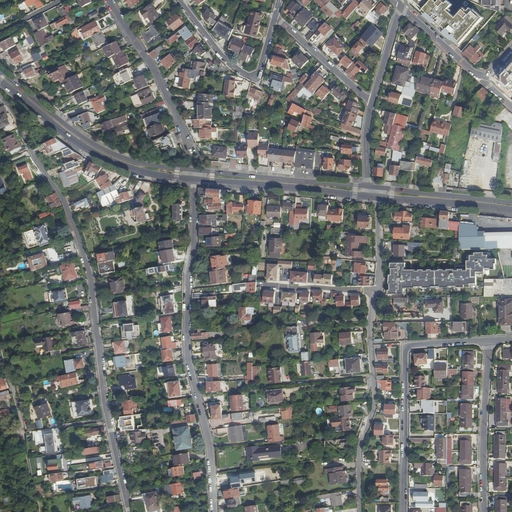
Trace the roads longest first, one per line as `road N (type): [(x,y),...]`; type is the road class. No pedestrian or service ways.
road 1 (residential): [(130,511),(108,427),(90,273),(63,203),(0,93)]
road 2 (residential): [(193,179),(187,360),(208,432),(214,511)]
road 3 (residential): [(375,197),(381,264),(359,511)]
road 4 (residential): [(488,341),(404,345),(402,511)]
road 5 (primary): [(193,169),(150,165),(95,145),(0,70)]
road 6 (primary): [(0,80),(92,152),(193,179)]
road 7 (primary): [(193,179),(375,197)]
road 8 (primary): [(367,186),(193,169)]
road 9 (residential): [(190,153),(153,72),(107,0)]
road 10 (residential): [(178,0),(220,55),(253,77),(275,16)]
road 11 (residential): [(488,341),(484,511)]
road 12 (primary): [(511,202),(367,186)]
road 13 (primary): [(375,197),(511,210)]
road 14 (residential): [(275,16),(371,102)]
